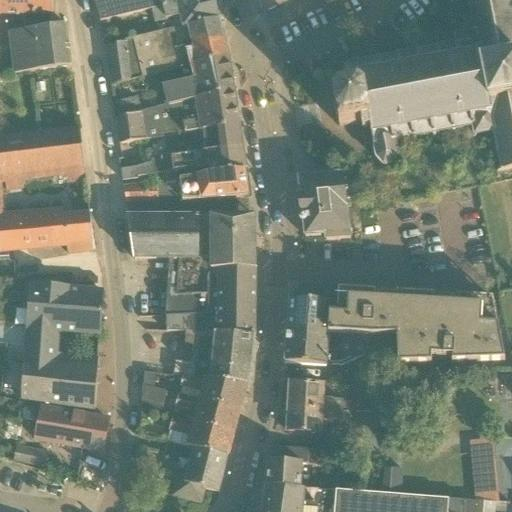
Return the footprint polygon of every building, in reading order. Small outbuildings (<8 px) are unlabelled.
[(0,0),(0,14),(22,15),(24,31),(8,33),(13,75),(72,68),(67,26),(53,27),(52,15),(53,15),(52,0),(0,0)] [(94,0),(101,23),(153,10),(193,0),(94,0)] [(220,21),(214,0),(193,0),(153,10),(156,22),(181,17),(185,28),(185,30),(220,21)] [(258,0),(264,14),(293,0),(325,0),(328,6),(340,0),(258,0)] [(511,13),(511,8),(511,0),(468,0),(471,13),(466,13),(467,17),(470,34),(458,36),(454,34),(452,36),(456,39),(456,42),(439,45),(436,45),(437,50),(420,53),(419,48),(416,49),(417,54),(400,57),(399,52),(396,53),(397,57),(381,61),(380,56),(376,56),(377,61),(361,64),(360,60),(357,60),(358,65),(342,68),(346,93),(333,96),(339,128),(361,123),(363,131),(370,130),(373,147),(374,147),(376,159),(384,167),(394,165),(398,155),(396,143),(413,139),(414,144),(417,143),(416,139),(433,136),(434,140),(437,140),(436,135),(452,132),(453,136),(457,136),(456,135),(474,132),(474,134),(471,138),(474,140),(477,136),(490,134),(493,151),(493,154),(498,153),(501,169),(496,170),(497,173),(511,170),(511,13)] [(173,72),(229,60),(220,21),(185,30),(185,28),(107,48),(112,86),(150,77),(173,72)] [(167,109),(235,93),(229,60),(173,72),(177,86),(162,89),(166,107),(167,109)] [(194,134),(240,127),(235,93),(167,109),(166,107),(142,113),(116,120),(120,146),(194,134)] [(116,120),(142,113),(138,98),(114,104),(116,120)] [(183,158),(243,149),(240,127),(194,134),(195,144),(181,146),(183,158)] [(86,171),(85,170),(80,131),(0,139),(0,252),(67,246),(68,254),(95,251),(91,216),(90,216),(64,217),(64,211),(5,216),(4,185),(5,185),(6,191),(24,189),(24,183),(23,178),(67,173),(84,171),(86,171)] [(246,173),(246,172),(243,149),(183,158),(152,163),(153,166),(121,171),(123,182),(139,180),(139,178),(191,171),(192,179),(166,182),(166,181),(124,188),(127,204),(158,203),(158,200),(182,196),(183,202),(202,202),(248,198),(245,173),(246,173)] [(340,240),(343,240),(351,239),(350,235),(358,234),(361,230),(362,230),(355,174),(300,180),(301,196),(299,196),(301,217),(300,218),(300,219),(299,221),(300,222),(300,223),(301,224),(303,225),(304,224),(306,238),(326,237),(326,242),(338,241),(340,241),(340,240)] [(511,205),(510,206),(498,208),(502,227),(511,225),(511,205)] [(170,261),(166,318),(208,314),(211,269),(256,269),(256,217),(218,218),(129,219),(135,261),(170,261)] [(186,333),(254,338),(255,338),(255,337),(256,269),(211,269),(208,314),(166,318),(167,333),(186,333)] [(66,314),(68,291),(31,289),(26,346),(40,347),(48,348),(50,324),(53,324),(53,313),(66,314)] [(100,336),(103,293),(68,291),(66,314),(53,313),(53,324),(50,324),(48,348),(40,347),(39,365),(98,369),(99,357),(55,355),(57,334),(100,336)] [(376,293),(339,291),(338,307),(330,307),(328,335),(373,338),(397,337),(398,366),(431,365),(432,358),(453,359),(452,364),(505,362),(493,300),(456,298),(456,305),(434,304),(435,296),(398,294),(397,302),(376,301),(376,293)] [(290,302),(288,333),(328,335),(330,307),(330,303),(290,300),(290,302)] [(250,372),(254,338),(186,333),(185,345),(198,346),(196,365),(176,363),(174,377),(185,378),(248,383),(250,372)] [(372,353),(373,338),(328,335),(288,333),(285,363),(285,365),(287,365),(326,368),(326,366),(342,367),(372,353)] [(39,365),(40,347),(26,346),(22,400),(95,412),(98,369),(39,365)] [(166,392),(155,389),(156,375),(145,374),(144,387),(143,387),(142,402),(162,407),(166,392)] [(240,411),(248,383),(185,378),(183,387),(184,387),(181,396),(180,396),(180,397),(240,411)] [(323,400),(323,387),(290,385),(289,409),(343,411),(353,411),(354,403),(343,403),(343,402),(333,402),(333,400),(323,400)] [(234,435),(240,411),(180,397),(177,408),(198,414),(195,425),(174,419),(174,420),(234,435)] [(104,453),(110,421),(41,409),(35,441),(104,453)] [(343,422),(343,411),(289,409),(288,433),(321,435),(321,422),(332,422),(332,421),(342,422),(343,422)] [(188,449),(228,459),(234,435),(174,420),(171,431),(192,437),(189,449),(188,449)] [(219,494),(228,459),(188,449),(168,444),(165,454),(192,461),(188,478),(179,475),(173,498),(202,505),(205,490),(219,494)] [(49,453),(18,447),(14,464),(46,470),(49,453)] [(324,453),(304,451),(273,449),(272,462),(269,462),(267,488),(266,488),(300,491),(302,466),(323,468),(324,453)] [(404,489),(404,469),(385,469),(386,489),(404,489)] [(316,492),(300,491),(266,488),(262,511),(494,511),(494,503),(448,501),(376,495),(316,491),(316,492)]
